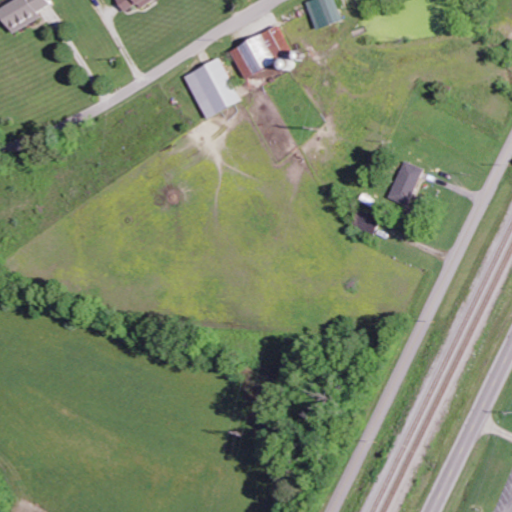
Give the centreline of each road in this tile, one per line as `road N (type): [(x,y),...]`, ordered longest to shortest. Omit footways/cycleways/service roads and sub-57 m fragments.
road 1 (residential): [(332,511),(511,141)]
road 2 (residential): [(0,149),(126,92),(271,0)]
road 3 (primary): [(432,511),(511,349)]
